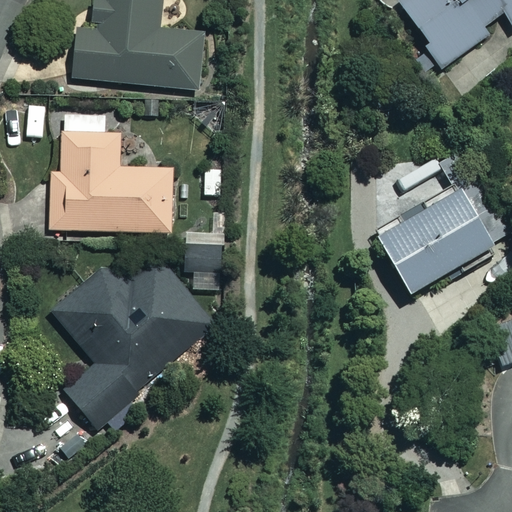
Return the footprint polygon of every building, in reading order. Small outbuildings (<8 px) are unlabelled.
[(158,0),(93,0),(91,29),(74,28),(69,79),(195,91),(200,31),(156,27),(158,0)] [(511,0),(399,0),(396,2),(438,67),(489,34),(484,25),(499,16),(510,34),(511,32),(511,0)] [(42,106),(25,106),(25,137),(43,136),(42,106)] [(117,135),(103,135),(104,115),(60,115),(60,173),(49,173),(49,232),(169,233),(169,169),(117,168),(117,135)] [(408,139),(404,118),(381,122),(385,143),(408,139)] [(441,171),(453,192),(372,237),(404,294),(428,281),(434,293),(490,261),(484,250),(508,236),(464,158),(441,171)] [(183,247),(184,273),(190,273),(191,294),(220,293),(219,245),(183,247)] [(123,406),(207,334),(209,325),(207,316),(156,257),(129,281),(111,260),(48,314),(91,365),(81,374),(78,370),(68,379),(71,382),(60,391),(96,434),(106,425),(113,433),(132,417),(123,406)]
